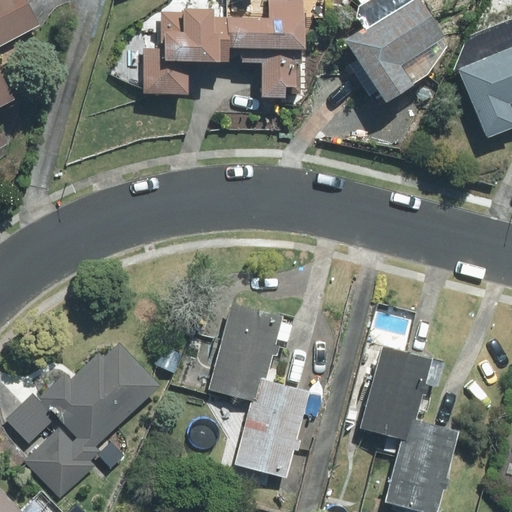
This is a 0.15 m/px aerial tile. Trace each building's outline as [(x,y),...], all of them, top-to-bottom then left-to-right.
[(27,0),(0,0),(0,45),(40,24),(27,0)] [(257,64),(256,101),(279,102),(280,89),(299,90),(302,0),(224,0),(223,53),(239,53),(239,63),(257,64)] [(406,0),(338,44),(378,106),(407,88),(394,67),(440,39),(414,0),(406,0)] [(141,95),(184,97),(185,76),(176,76),(176,64),(212,65),(213,36),(209,36),(210,12),(158,10),(156,52),(143,51),(141,95)] [(511,46),(453,69),(482,144),(511,132),(511,124),(504,104),(511,100),(511,46)] [(0,108),(11,104),(0,80),(0,108)] [(261,377),(276,317),(221,303),(198,390),(248,403),(231,465),(279,477),(302,388),(261,377)] [(421,353),(370,342),(352,425),(396,435),(381,502),(426,511),(434,511),(453,427),(407,416),(421,353)] [(24,459),(62,497),(92,466),(87,462),(98,451),(94,447),(154,385),(112,344),(99,357),(94,352),(68,379),(60,372),(32,401),(57,425),(24,459)] [(0,511),(18,511),(0,493),(0,511)]
